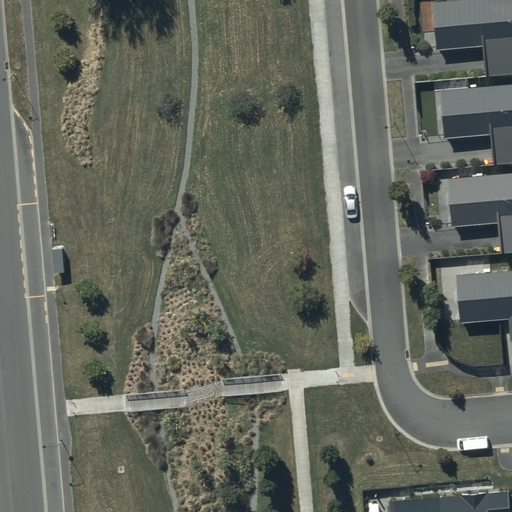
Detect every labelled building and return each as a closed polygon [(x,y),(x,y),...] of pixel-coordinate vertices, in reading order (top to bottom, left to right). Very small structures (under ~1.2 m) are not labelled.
[(511,0),(432,0),(437,46),(484,42),(487,72),(511,69),(511,0)] [(511,83),(443,89),(446,135),(490,131),(492,162),(511,160),(511,83)] [(511,170),(448,176),(452,222),(499,218),(502,249),(511,247),(511,170)] [(511,267),(456,272),(461,319),(509,314),(511,337),(511,267)] [(510,511),(508,488),(390,497),(390,511),(510,511)]
